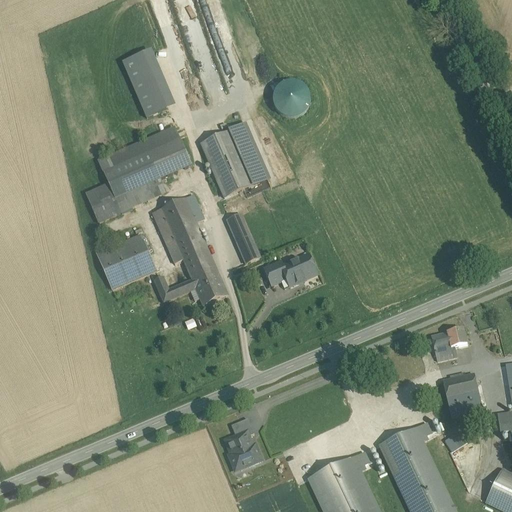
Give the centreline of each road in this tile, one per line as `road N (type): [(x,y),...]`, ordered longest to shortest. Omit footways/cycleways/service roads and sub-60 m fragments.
road 1 (tertiary): [(0,492),(511,275)]
road 2 (unclassified): [(431,0),(511,146)]
